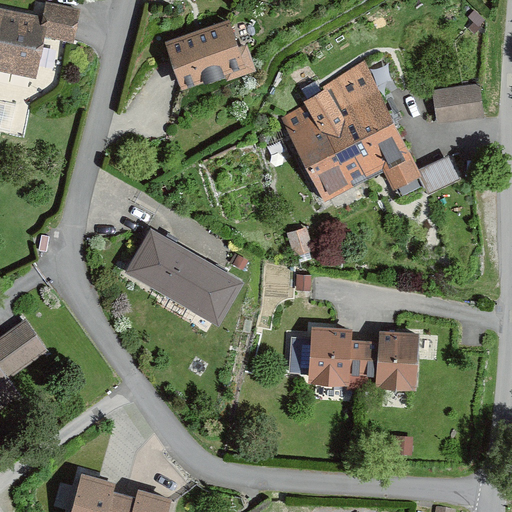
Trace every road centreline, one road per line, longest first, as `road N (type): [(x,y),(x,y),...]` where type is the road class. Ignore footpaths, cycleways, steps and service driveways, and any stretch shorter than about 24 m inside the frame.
road 1 (residential): [(494,490),(221,474),(191,460),(161,427),(71,292),(62,258),(124,0)]
road 2 (unclassified): [(494,490),(509,275),(511,38)]
